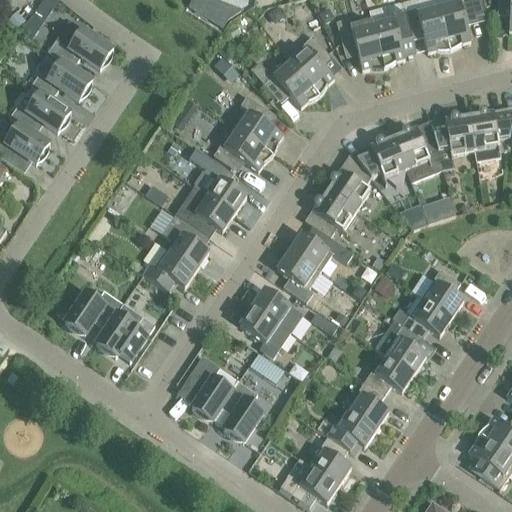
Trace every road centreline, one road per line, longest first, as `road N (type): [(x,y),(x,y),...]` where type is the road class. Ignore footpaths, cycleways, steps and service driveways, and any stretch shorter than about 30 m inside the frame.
road 1 (residential): [(126,416),(340,121),(511,73)]
road 2 (residential): [(0,281),(141,58),(65,0)]
road 3 (residential): [(511,303),(414,457)]
road 4 (residential): [(265,511),(126,416)]
road 5 (residential): [(126,416),(0,322)]
